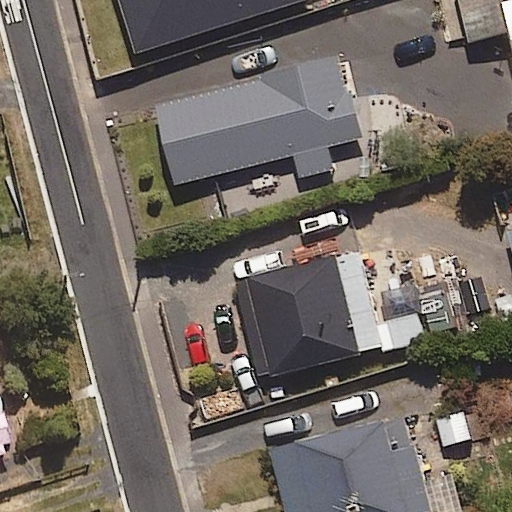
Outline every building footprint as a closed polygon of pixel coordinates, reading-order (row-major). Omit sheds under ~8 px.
[(118,0),(134,53),(307,0),(118,0)] [(511,0),(442,0),(455,48),(511,33),(511,35),(511,0)] [(363,140),(341,59),(156,108),(177,187),(295,155),(302,179),(334,171),(328,149),(363,140)] [(386,356),(425,346),(416,314),(377,324),(358,252),(238,284),(264,381),(384,349),(386,356)] [(491,308),(481,276),(458,284),(468,316),(491,308)] [(458,331),(444,287),(421,295),(435,338),(458,331)] [(481,347),(451,352),(457,386),(487,381),(481,347)] [(445,384),(441,359),(401,366),(405,390),(445,384)] [(463,407),(432,417),(442,449),(473,439),(463,407)] [(0,411),(0,457),(12,454),(0,411)] [(471,511),(461,472),(424,482),(408,417),(272,451),(287,511),(471,511)]
